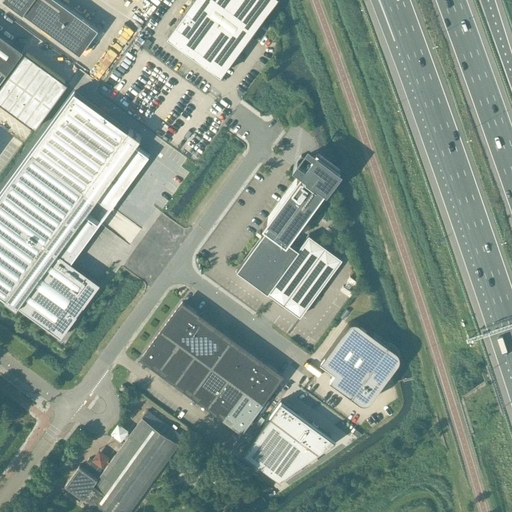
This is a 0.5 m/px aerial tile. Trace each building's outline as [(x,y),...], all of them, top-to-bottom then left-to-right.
[(8,0),(55,34),(81,53),(97,30),(99,27),(61,0),(8,0)] [(191,0),(191,2),(192,2),(189,6),(188,6),(185,9),(185,10),(184,11),(183,13),(182,14),(179,17),(179,18),(178,19),(174,24),(175,24),(170,30),(167,34),(169,35),(170,34),(174,38),(174,39),(176,40),(176,39),(181,43),(180,43),(182,44),(184,46),(185,47),(186,46),(192,51),(192,52),(195,54),(195,53),(200,57),(202,58),(207,62),(206,62),(208,63),(213,66),(213,67),(214,68),(215,67),(220,71),(219,72),(221,73),(223,70),(223,69),(226,65),(227,65),(228,63),(229,62),(229,61),(229,62),(232,58),(231,58),(234,55),(236,52),(239,49),(238,49),(240,47),(241,45),(239,43),(238,43),(242,36),(243,36),(245,33),(248,29),(252,31),(253,29),(255,26),(258,23),(257,23),(258,21),(259,21),(260,20),(260,19),(263,15),(264,15),(266,11),(269,7),(269,6),(269,7),(271,4),(272,3),(273,0),(191,0)] [(0,32),(0,81),(24,50),(0,32)] [(25,50),(0,84),(0,101),(35,127),(36,127),(69,82),(25,50)] [(32,149),(0,192),(0,291),(6,295),(6,296),(5,297),(17,305),(18,304),(22,307),(61,336),(100,282),(71,261),(99,222),(85,212),(97,195),(98,195),(87,187),(86,186),(85,187),(32,149)] [(300,315),(342,258),(309,233),(298,248),(288,240),(326,189),(328,190),(332,184),(330,183),(342,167),(317,150),(310,160),(301,154),(293,165),(302,171),(263,224),(268,227),(237,269),(300,315)] [(200,313),(182,301),(142,356),(152,363),(152,362),(154,360),(168,371),(167,373),(166,372),(166,373),(185,387),(185,386),(187,384),(201,395),(200,397),(199,397),(218,411),(218,410),(219,408),(234,419),(232,421),(242,429),(282,374),(265,361),(263,362),(260,359),(259,360),(249,353),(240,347),(241,347),(220,332),(212,326),(204,321),(202,319),(202,317),(199,315),(200,313)] [(335,371),(330,378),(359,400),(362,401),(366,401),(369,400),(372,398),(373,396),(389,374),(399,361),(400,358),(400,354),(399,351),(397,348),(360,321),(357,320),(354,320),(351,320),(349,321),(347,323),(320,360),(335,371)] [(122,384),(119,388),(125,392),(128,389),(122,384)] [(280,398),(242,451),(279,478),(335,439),(280,398)] [(80,464),(65,484),(95,506),(102,511),(128,511),(184,436),(147,410),(98,478),(80,464)]
